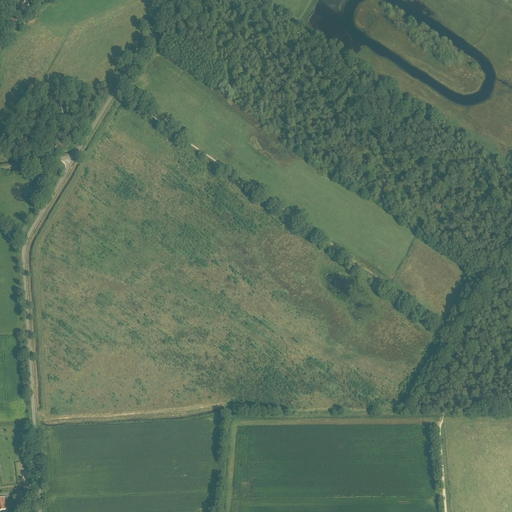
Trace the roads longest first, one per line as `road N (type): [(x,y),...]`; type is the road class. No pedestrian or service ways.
road 1 (unclassified): [(74,155),(23,253),(40,511)]
road 2 (unclassified): [(74,155),(172,0)]
